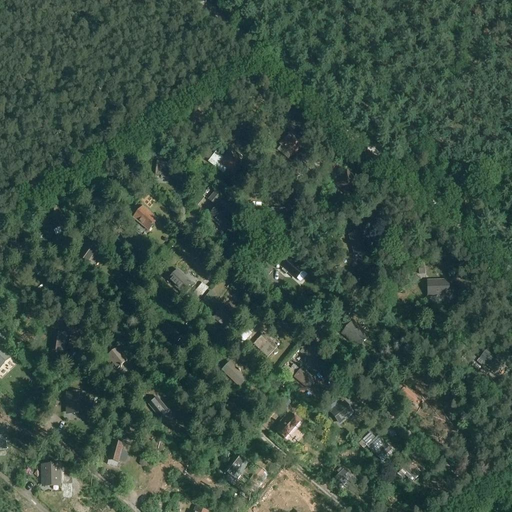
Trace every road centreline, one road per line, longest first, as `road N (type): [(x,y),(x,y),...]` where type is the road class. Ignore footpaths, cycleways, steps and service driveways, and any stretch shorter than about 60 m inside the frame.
road 1 (track): [(502,506),(386,413),(361,376),(181,222)]
road 2 (track): [(511,269),(198,0)]
road 3 (track): [(345,511),(55,258)]
road 4 (track): [(136,511),(0,393)]
